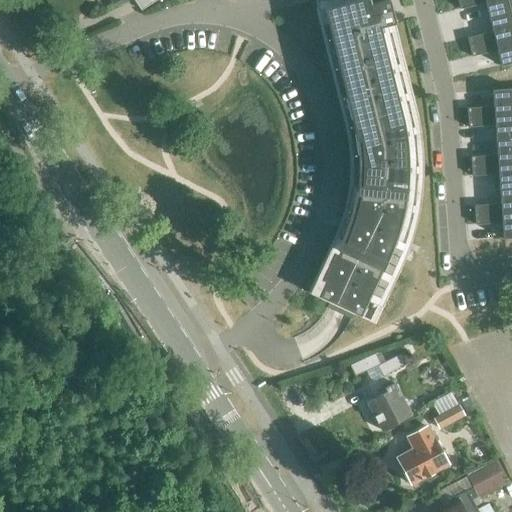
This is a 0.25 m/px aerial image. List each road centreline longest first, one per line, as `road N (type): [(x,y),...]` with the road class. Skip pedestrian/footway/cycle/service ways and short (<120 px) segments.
road 1 (residential): [(215,345),(247,329),(297,276),(332,210),(331,125),(310,73),(251,21),(176,14),(33,76)]
road 2 (residential): [(421,0),(444,89),(462,277),(511,266)]
road 3 (tertiary): [(187,360),(9,92)]
road 4 (tertiary): [(285,511),(187,360)]
